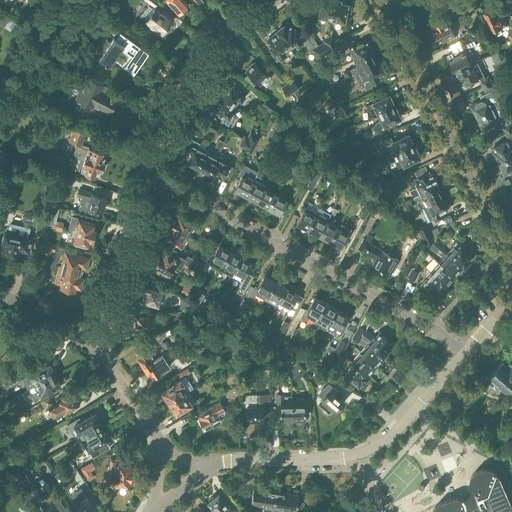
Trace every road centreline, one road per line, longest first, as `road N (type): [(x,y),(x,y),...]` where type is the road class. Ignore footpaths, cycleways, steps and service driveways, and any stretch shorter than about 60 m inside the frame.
road 1 (residential): [(465,352),(151,171)]
road 2 (residential): [(207,462),(360,455),(393,434),(465,352)]
road 3 (residential): [(511,266),(397,36),(393,0)]
road 4 (residential): [(151,171),(191,77),(263,0)]
road 5 (residential): [(97,347),(151,171)]
road 6 (residential): [(97,347),(160,449)]
